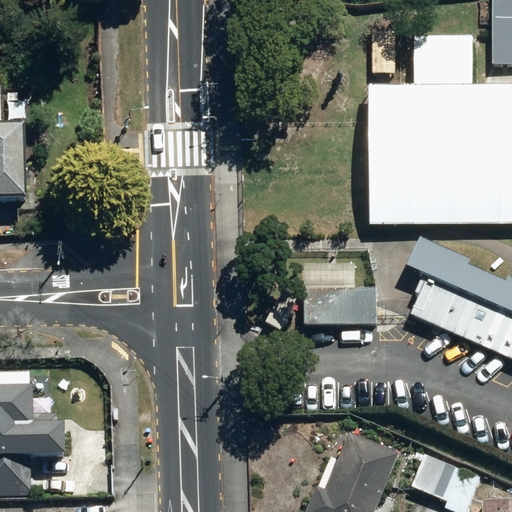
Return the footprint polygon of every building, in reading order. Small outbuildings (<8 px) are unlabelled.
[(511,0),(492,0),(492,64),(511,64),(511,0)] [(372,29),(372,73),(395,73),(395,29),(372,29)] [(414,84),(369,84),(370,223),(511,222),(511,82),(473,83),(473,35),(414,35),(414,84)] [(5,88),(0,87),(0,202),(34,202),(32,128),(6,128),(5,88)] [(511,275),(419,236),(404,271),(425,280),(410,313),(511,356),(511,275)] [(312,293),(312,331),(381,331),(381,293),(312,293)] [(38,387),(0,388),(0,498),(34,498),(33,458),(72,457),(71,424),(60,424),(60,416),(39,416),(38,387)] [(379,511),(403,456),(345,432),(311,511),(379,511)] [(468,511),(482,480),(426,456),(413,488),(450,504),(447,510),(450,511),(468,511)] [(511,511),(511,502),(486,502),(485,511),(511,511)]
